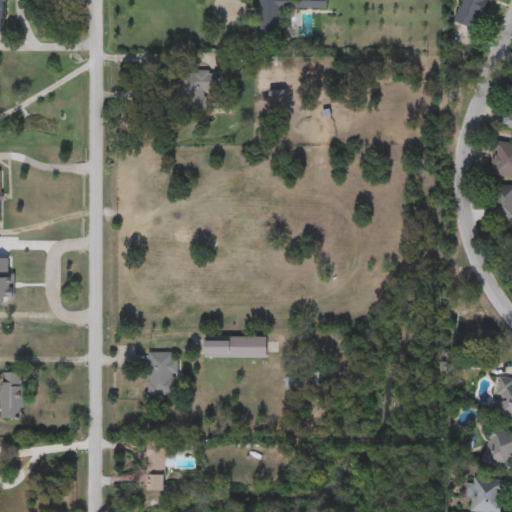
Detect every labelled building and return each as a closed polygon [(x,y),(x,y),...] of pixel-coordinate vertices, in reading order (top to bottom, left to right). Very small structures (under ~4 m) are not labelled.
[(258,0),(326,0),(326,8),(280,7),(280,36),(258,36),(258,0)] [(388,8),(388,0),(358,0),(359,8),(388,8)] [(461,0),(453,22),(478,31),(489,0),(461,0)] [(181,112),(207,113),(207,98),(205,97),(205,90),(224,91),(224,73),(208,73),(208,71),(194,71),(194,72),(179,72),(179,80),(176,80),(175,96),(182,97),(181,112)] [(511,178),(511,143),(496,143),(493,177),(511,178)] [(494,224),(511,224),(511,186),(495,186),(494,224)] [(25,251),(7,251),(7,309),(25,309),(25,251)] [(0,258),(8,258),(9,273),(14,274),(15,297),(7,305),(0,305),(0,258)] [(205,336),(205,356),(267,356),(267,336),(205,336)] [(148,352),(170,352),(171,360),(177,361),(177,375),(170,375),(171,395),(147,394),(148,371),(148,360),(148,352)] [(3,372),(22,372),(22,398),(24,399),(24,408),(20,407),(21,418),(2,418),(3,372)] [(511,417),(492,413),(500,378),(511,380),(511,417)] [(511,438),(511,464),(510,470),(482,461),(492,432),(511,438)] [(147,440),(182,440),(183,455),(166,455),(165,475),(164,475),(148,475),(147,475),(147,440)] [(164,491),(164,475),(148,475),(148,490),(164,491)] [(502,511),(468,511),(469,478),(503,479),(502,511)]
